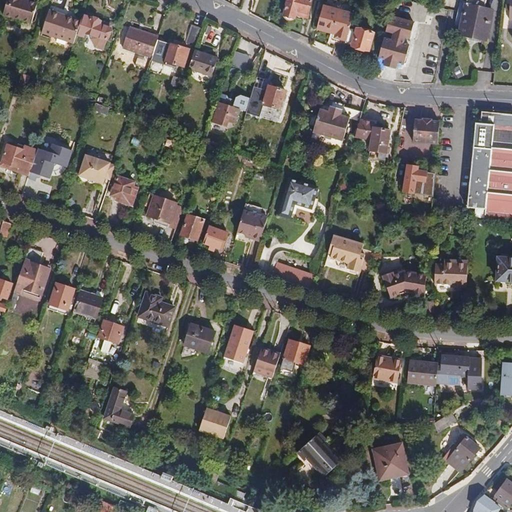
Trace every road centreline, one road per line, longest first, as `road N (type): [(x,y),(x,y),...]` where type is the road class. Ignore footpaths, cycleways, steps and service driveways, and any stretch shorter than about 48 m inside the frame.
road 1 (residential): [(511,336),(407,332),(0,205)]
road 2 (secondary): [(188,0),(389,94),(511,100)]
